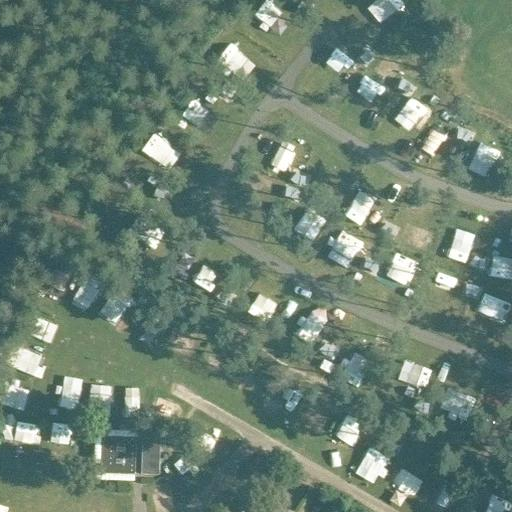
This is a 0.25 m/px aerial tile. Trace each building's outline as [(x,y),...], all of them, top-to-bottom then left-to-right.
[(50,344),(57,326),(29,315),(22,333),(50,344)] [(12,365),(30,371),(35,358),(17,352),(12,365)] [(246,364),(233,391),(251,399),(263,372),(246,364)] [(0,387),(0,402),(26,412),(34,392),(2,380),(0,387)] [(80,406),(81,393),(61,390),(59,403),(80,406)] [(270,391),(262,411),(288,422),(296,402),(270,391)] [(90,393),(90,413),(114,414),(115,393),(90,393)] [(10,428),(8,452),(23,453),(24,429),(10,428)] [(51,436),(50,451),(74,453),(75,437),(51,436)] [(101,473),(135,474),(136,438),(102,437),(101,473)] [(159,475),(161,439),(143,438),(141,475),(159,475)] [(378,469),(387,453),(368,443),(360,459),(378,469)] [(400,464),(387,491),(408,502),(421,475),(400,464)] [(81,492),(80,511),(99,511),(100,493),(81,492)]
